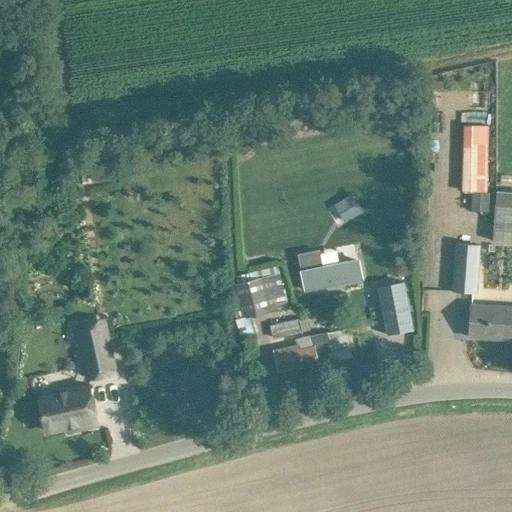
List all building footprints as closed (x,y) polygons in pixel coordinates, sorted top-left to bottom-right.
[(431,80),(430,89),(442,89),(442,81),(431,80)] [(502,122),(502,106),(484,106),(484,122),(502,122)] [(503,185),(504,137),(485,137),(484,185),(503,185)] [(106,163),(89,167),(92,183),(109,179),(106,163)] [(86,168),(76,169),(77,183),(87,182),(86,168)] [(471,191),(471,211),(488,211),(489,191),(487,191),(471,191)] [(350,195),(339,202),(350,219),(361,211),(350,195)] [(511,205),(495,205),(492,238),(511,239),(511,205)] [(453,292),(477,294),(481,245),(457,244),(453,292)] [(322,258),(303,263),(311,297),(366,284),(361,266),(349,269),(348,265),(343,266),(344,270),(325,274),(322,258)] [(237,283),(234,283),(239,302),(243,317),(254,315),(288,306),(279,272),(277,273),(275,266),(235,275),(237,283)] [(404,281),(379,285),(380,292),(382,301),(384,315),(388,335),(413,330),(409,310),(407,297),(406,289),(404,281)] [(511,308),(472,305),(471,316),(470,336),(511,339),(511,308)] [(273,338),(310,329),(307,315),(270,324),(273,338)] [(76,325),(88,379),(118,372),(105,319),(99,320),(76,325)] [(328,332),(298,338),(301,349),(287,352),(286,348),(274,350),(279,370),(318,361),(317,359),(333,356),(334,360),(351,356),(345,328),(328,332)] [(76,428),(97,424),(88,384),(68,389),(68,392),(40,398),(47,431),(76,424),(76,428)]
